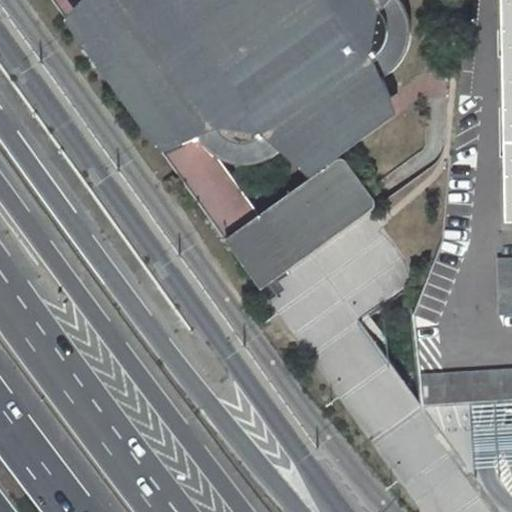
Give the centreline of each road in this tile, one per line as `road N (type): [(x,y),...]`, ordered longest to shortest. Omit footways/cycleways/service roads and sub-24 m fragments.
road 1 (primary): [(339,511),(0,32)]
road 2 (trunk): [(308,511),(255,461),(0,118)]
road 3 (trunk): [(242,511),(0,174)]
road 4 (trunk): [(163,511),(0,285)]
